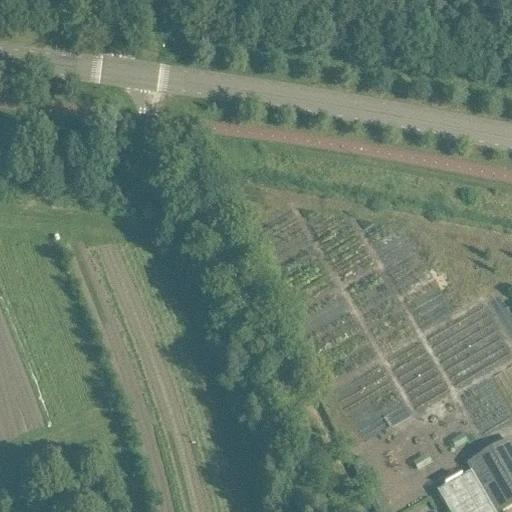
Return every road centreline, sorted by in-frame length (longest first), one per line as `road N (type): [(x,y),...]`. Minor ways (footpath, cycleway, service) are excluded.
road 1 (unclassified): [(340,511),(127,70)]
road 2 (secondary): [(511,137),(127,70)]
road 3 (secondary): [(127,70),(0,57)]
